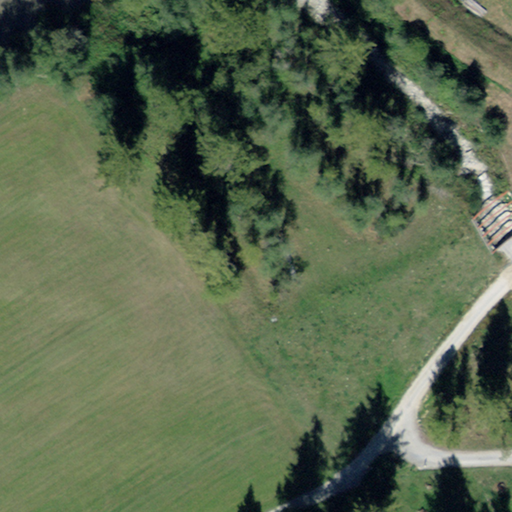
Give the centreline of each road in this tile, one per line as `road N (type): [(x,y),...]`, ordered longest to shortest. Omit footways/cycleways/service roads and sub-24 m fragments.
road 1 (track): [(511,280),(444,350),(371,463),(350,482),(283,511)]
road 2 (track): [(371,463),(511,456)]
